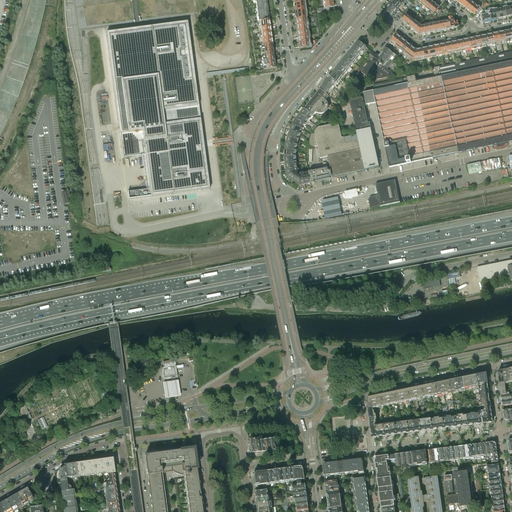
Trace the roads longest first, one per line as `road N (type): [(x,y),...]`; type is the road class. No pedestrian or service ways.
road 1 (motorway): [(511,221),(0,323)]
road 2 (motorway): [(0,337),(511,235)]
road 3 (tertiary): [(292,354),(255,155),(271,116),(349,28)]
road 4 (secondary): [(0,486),(113,433),(289,406)]
road 5 (unclassified): [(257,305),(371,308),(410,275),(511,253)]
road 6 (unclassified): [(295,195),(511,151)]
road 7 (secondary): [(511,345),(313,389)]
road 8 (residential): [(394,24),(377,44),(360,30),(283,119),(274,142)]
road 9 (secondary): [(140,418),(70,438),(0,478)]
road 10 (secondary): [(289,391),(140,418)]
road 11 (residential): [(245,468),(239,437),(203,440),(210,511)]
road 12 (residential): [(370,450),(499,431)]
road 13 (secondary): [(386,379),(511,351)]
